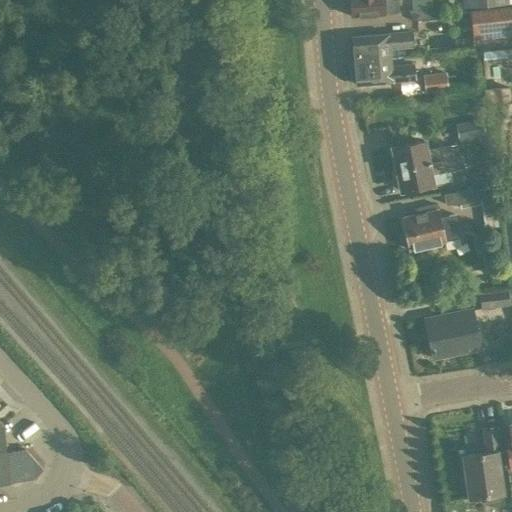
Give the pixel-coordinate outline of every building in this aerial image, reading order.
[(349,0),(351,15),(383,13),(399,13),(397,0),(349,0)] [(511,0),(462,0),(463,8),(511,4),(511,0)] [(511,6),(470,11),(473,46),(511,41),(511,6)] [(408,10),(412,20),(437,19),(436,8),(408,10)] [(352,38),(354,62),(390,58),(389,49),(412,46),(411,32),(352,38)] [(390,58),(354,62),(356,85),(415,79),(413,64),(391,67),(390,58)] [(447,91),(445,73),(422,75),(424,93),(447,91)] [(510,86),(483,89),(485,104),(511,102),(510,86)] [(455,123),(458,140),(484,136),(481,119),(455,123)] [(392,146),(397,169),(461,156),(459,145),(425,152),(423,140),(392,146)] [(461,156),(397,169),(401,190),(432,184),(430,175),(464,168),(461,156)] [(443,193),(445,205),(458,205),(459,209),(481,204),(485,229),(498,226),(491,187),(443,193)] [(406,234),(401,240),(403,247),(410,250),(443,241),(460,238),(454,214),(438,217),(434,203),(412,209),(413,215),(402,218),(406,234)] [(509,306),(507,290),(478,293),(480,309),(509,306)] [(479,349),(471,309),(424,319),(432,358),(479,349)] [(10,482),(31,479),(43,469),(25,449),(5,452),(0,422),(0,421),(0,483),(10,482)] [(483,495),(484,503),(491,505),(504,503),(502,492),(496,451),(502,450),(499,427),(497,427),(497,425),(482,428),(485,452),(462,456),(469,497),(483,495)]
